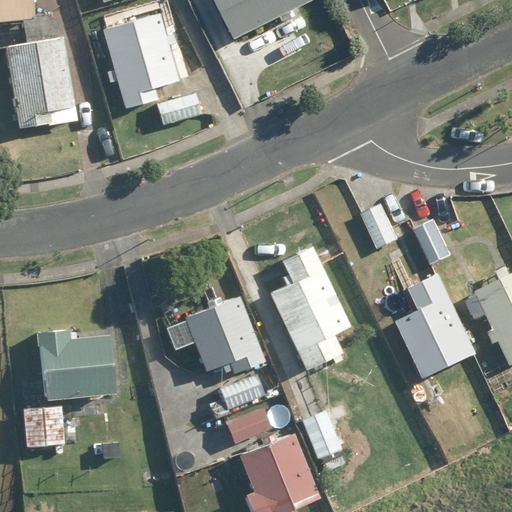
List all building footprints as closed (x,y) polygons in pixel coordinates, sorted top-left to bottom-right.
[(28,0),(0,0),(0,22),(30,20),(28,0)] [(212,0),(232,40),(312,1),(312,0),(212,0)] [(101,17),(104,28),(99,30),(119,110),(151,102),(147,88),(172,82),(155,15),(123,23),(120,13),(101,17)] [(62,40),(2,47),(12,130),(72,123),(62,40)] [(193,94),(153,102),(157,125),(198,117),(193,94)] [(382,204),(361,214),(377,249),(398,239),(382,204)] [(437,218),(413,230),(432,267),(456,255),(437,218)] [(287,283),(263,294),(299,371),(337,353),(329,335),(345,327),(307,246),(276,261),(287,283)] [(511,362),(511,273),(473,293),(508,364),(511,362)] [(406,289),(417,311),(393,322),(420,377),(474,351),(437,274),(406,289)] [(259,361),(234,297),(179,319),(199,371),(223,362),(227,373),(259,361)] [(64,330),(31,333),(33,348),(34,348),(39,402),(109,395),(103,336),(65,340),(64,330)] [(253,375),(215,391),(224,411),(262,395),(253,375)] [(59,410),(22,409),(21,451),(58,451),(59,410)] [(258,410),(221,424),(229,444),(266,430),(258,410)] [(322,410),(297,420),(312,459),(337,449),(322,410)] [(233,456),(248,492),(238,496),(244,511),(277,511),(314,498),(289,434),(233,456)]
